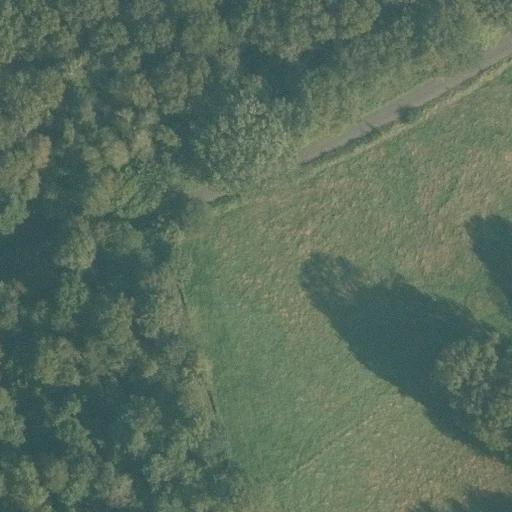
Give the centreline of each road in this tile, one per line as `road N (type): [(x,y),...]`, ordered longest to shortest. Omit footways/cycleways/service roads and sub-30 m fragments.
road 1 (unclassified): [(0,261),(150,220),(323,150),(511,44)]
road 2 (track): [(150,220),(224,466),(204,511)]
